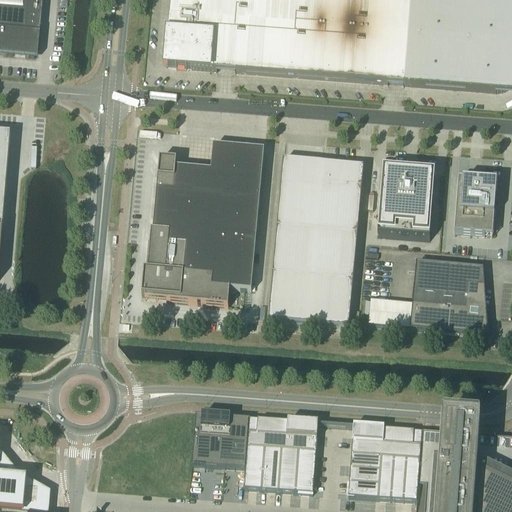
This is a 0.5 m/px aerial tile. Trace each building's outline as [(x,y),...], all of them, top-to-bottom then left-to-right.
[(0,0),(0,53),(36,57),(37,46),(39,47),(39,44),(37,44),(39,24),(41,24),(43,0),(0,0)] [(169,42),(167,68),(191,70),(191,71),(496,95),(497,95),(498,95),(500,95),(501,94),(502,94),(503,94),(504,93),(506,93),(507,92),(508,92),(509,91),(510,90),(511,89),(511,88),(511,87),(511,0),(170,0),(168,42),(169,42)] [(0,264),(3,230),(10,138),(0,136),(0,264)] [(159,162),(153,234),(151,234),(150,245),(148,244),(145,277),(147,277),(146,284),(143,284),(141,299),(166,301),(166,305),(228,310),(229,292),(251,294),(264,154),(213,149),(211,174),(176,171),(176,164),(159,162)] [(363,170),(283,163),(268,324),(348,331),(363,170)] [(382,172),(377,239),(429,243),(435,177),(382,172)] [(496,185),(458,182),(454,236),(484,238),(485,228),(493,228),(496,185)] [(410,333),(423,334),(423,331),(440,333),(440,335),(488,340),(483,284),(481,284),(483,272),(416,266),(410,333)] [(246,473),(249,422),(230,421),(230,419),(201,417),(201,418),(195,418),(192,468),(246,473)] [(246,473),(244,493),(312,498),(318,429),(318,427),(318,426),(287,424),(287,425),(249,422),(246,473)] [(353,431),(348,500),(416,506),(422,435),(353,430),(353,431)] [(416,511),(511,511),(511,442),(422,435),(416,511)] [(0,511),(48,511),(51,494),(27,481),(19,476),(9,464),(0,453),(0,511)]
